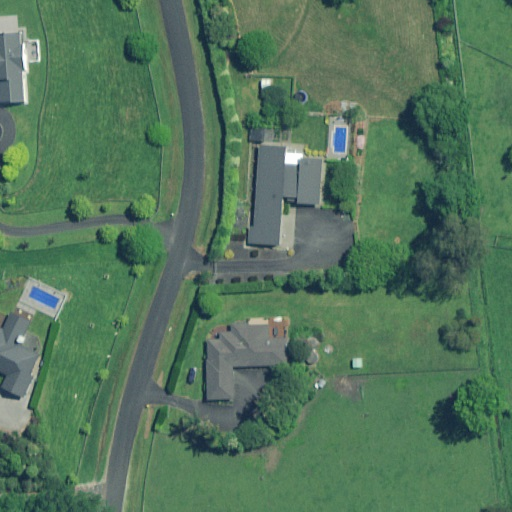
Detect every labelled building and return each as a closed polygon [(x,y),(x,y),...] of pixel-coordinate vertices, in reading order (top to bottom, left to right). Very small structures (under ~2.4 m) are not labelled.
[(0,103),(25,103),(22,35),(0,35),(0,103)] [(264,129),(251,129),(251,141),(264,141),(264,129)] [(286,148),(257,147),(252,225),(249,225),(248,244),(280,246),(283,197),(297,198),(297,204),(319,205),(322,160),(301,159),(300,166),(285,165),(286,148)] [(0,372),(8,375),(2,389),(25,397),(42,354),(21,346),(30,322),(10,314),(4,329),(0,327),(0,372)] [(269,339),(269,325),(237,325),(237,333),(222,333),(222,340),(208,340),(208,399),(234,399),(234,366),(289,366),(289,339),(269,339)]
